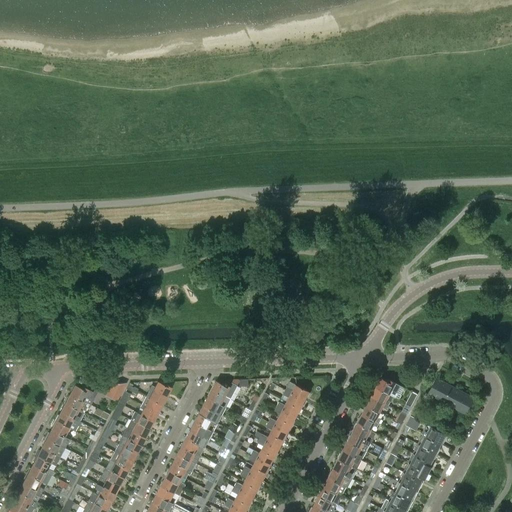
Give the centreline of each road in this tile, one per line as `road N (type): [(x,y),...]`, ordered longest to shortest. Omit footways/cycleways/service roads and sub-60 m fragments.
road 1 (residential): [(361,358),(445,356),(490,376),(495,406),(438,511)]
road 2 (residential): [(361,358),(396,309),(430,284),(462,273),(511,272)]
road 3 (residential): [(280,511),(361,358)]
road 4 (residential): [(210,362),(131,511)]
road 5 (residential): [(210,362),(361,358)]
road 6 (residential): [(62,368),(210,362)]
road 7 (residential): [(0,493),(62,368)]
